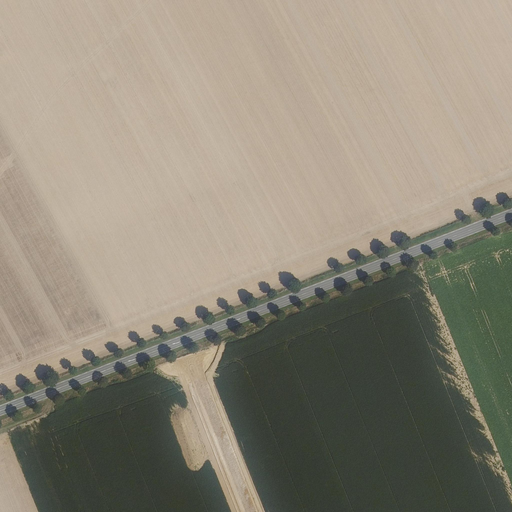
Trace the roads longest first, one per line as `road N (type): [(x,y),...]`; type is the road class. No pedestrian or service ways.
road 1 (secondary): [(208,333),(511,215)]
road 2 (tertiary): [(0,411),(159,349)]
road 3 (secondary): [(191,365),(248,511)]
